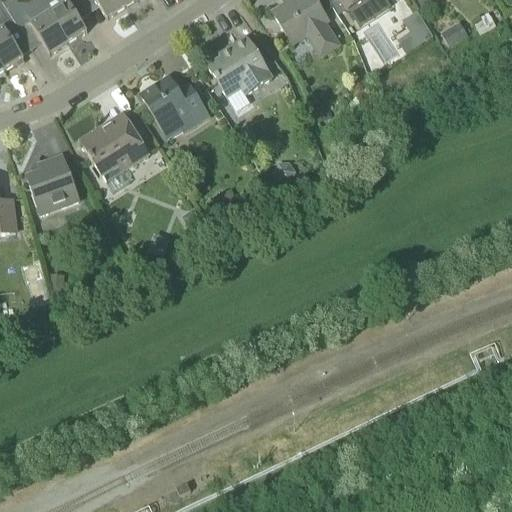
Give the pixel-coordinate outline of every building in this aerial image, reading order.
[(42,0),(40,2),(49,17),(69,47),(87,35),(65,0),(42,0)] [(92,0),(107,23),(126,11),(119,0),(92,0)] [(119,0),(126,11),(143,0),(119,0)] [(273,17),(293,48),(307,39),(321,60),(339,49),(325,27),(328,25),(312,0),(289,0),(292,5),(273,17)] [(339,0),(343,5),(348,13),(367,0),(339,0)] [(0,65),(5,74),(24,62),(19,55),(29,48),(18,29),(4,8),(0,1),(0,65)] [(15,1),(4,8),(18,29),(27,23),(50,59),(69,47),(49,17),(40,2),(30,8),(19,7),(15,1)] [(410,36),(398,43),(407,56),(434,39),(418,14),(402,24),(410,36)] [(458,28),(443,34),(448,46),(462,40),(458,28)] [(242,94),(245,100),(272,83),(246,42),(228,53),(231,56),(208,71),(228,102),(242,94)] [(174,120),(182,132),(184,136),(209,121),(189,88),(178,95),(169,81),(141,99),(159,129),(174,120)] [(119,171),(122,176),(149,160),(125,122),(103,136),(101,133),(81,146),(103,181),(119,171)] [(41,219),(79,205),(63,160),(39,169),(41,176),(27,182),(41,219)] [(0,238),(16,236),(12,203),(0,204),(0,238)]
